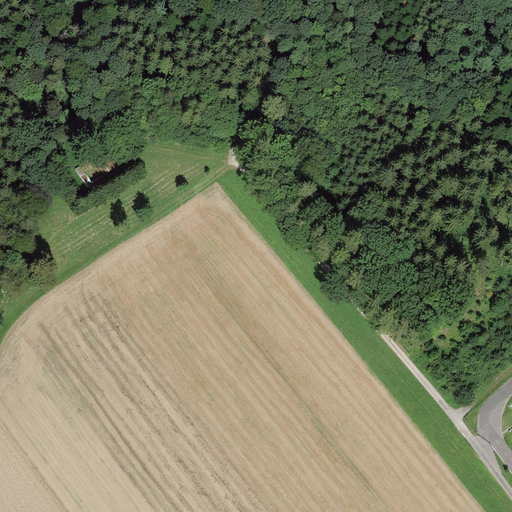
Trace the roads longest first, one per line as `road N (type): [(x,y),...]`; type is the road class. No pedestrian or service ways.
road 1 (track): [(0,340),(18,307),(239,158)]
road 2 (track): [(241,0),(266,60),(266,86),(239,158)]
